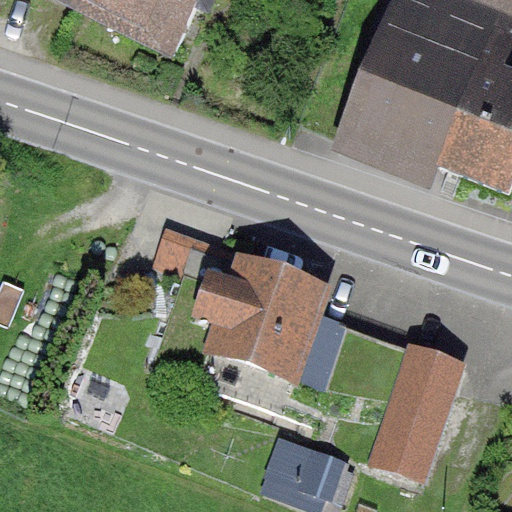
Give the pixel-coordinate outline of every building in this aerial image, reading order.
[(64,0),(176,54),(202,0),(64,0)] [(511,32),(511,0),(403,0),(344,148),(448,190),(511,32)] [(511,215),(511,63),(501,59),(448,190),(511,215)] [(154,371),(318,429),(332,391),(394,413),(375,468),(429,487),(468,375),(317,323),(325,301),(194,255),(154,371)] [(347,467),(283,445),(265,496),(311,511),(322,511),(327,500),(335,503),(347,467)]
